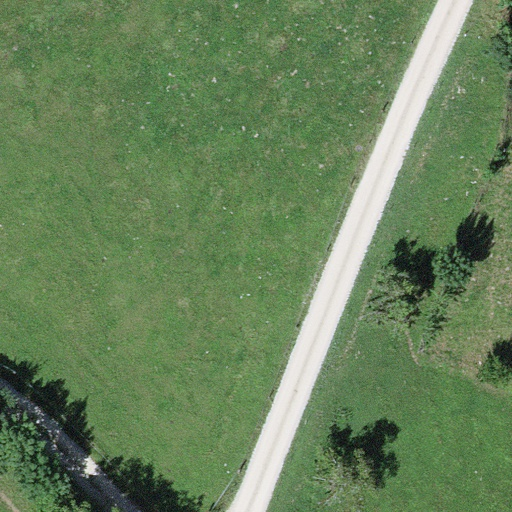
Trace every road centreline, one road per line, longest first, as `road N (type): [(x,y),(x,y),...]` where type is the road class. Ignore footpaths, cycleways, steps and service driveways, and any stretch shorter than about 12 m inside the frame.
road 1 (track): [(448,0),(242,511)]
road 2 (track): [(0,400),(114,511)]
